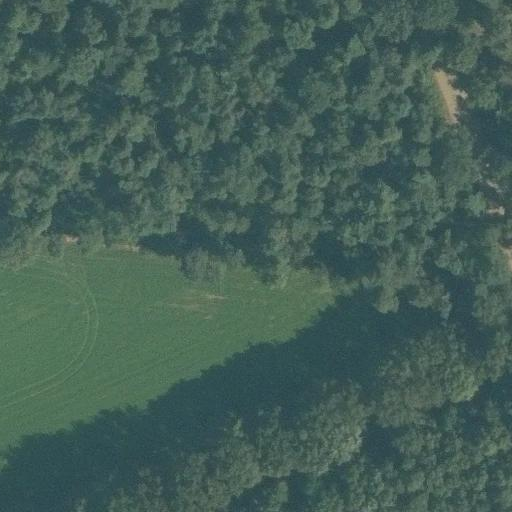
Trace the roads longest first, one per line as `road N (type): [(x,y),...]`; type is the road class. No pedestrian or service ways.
road 1 (track): [(191,511),(511,372)]
road 2 (track): [(438,0),(511,192)]
